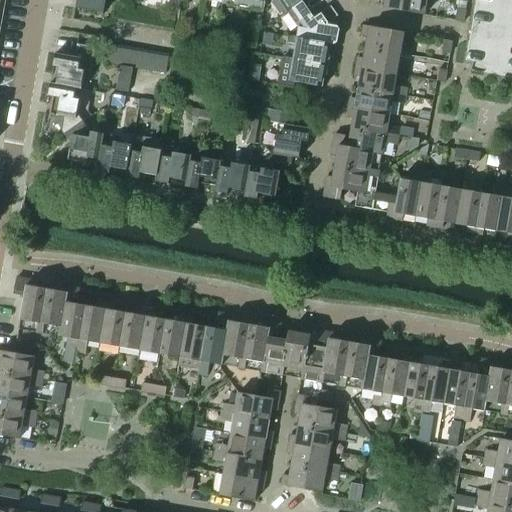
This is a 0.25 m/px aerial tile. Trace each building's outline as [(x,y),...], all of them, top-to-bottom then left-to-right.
[(106,1),(105,0),(76,0),(75,9),(103,14),(106,1)] [(265,0),(244,0),(243,8),(263,11),(265,0)] [(302,2),(300,0),(278,0),(287,12),(302,2)] [(424,16),(426,0),(384,0),(384,9),(424,16)] [(511,0),(473,0),(462,65),(472,66),(471,71),(511,78),(511,0)] [(339,30),(337,27),(327,25),(328,24),(321,14),(314,19),(302,2),(287,12),(298,28),(296,38),(298,38),(334,45),(337,43),(339,30)] [(463,23),(465,11),(457,9),(455,21),(463,23)] [(400,54),(404,33),(363,26),(361,36),(367,37),(365,48),(400,54)] [(328,55),(330,45),(333,45),(334,45),(298,38),(296,38),(288,37),(287,46),(295,47),(292,60),(328,66),(330,56),(328,55)] [(450,54),(452,42),(444,40),(441,53),(450,54)] [(90,73),(95,48),(77,45),(75,57),(55,54),(53,67),(59,68),(56,84),(81,89),(84,72),(90,73)] [(231,56),(243,58),(244,50),(232,48),(231,56)] [(396,74),(400,54),(365,48),(363,59),(357,58),(356,67),(396,74)] [(229,64),(241,66),(243,58),(231,56),(229,64)] [(326,76),(328,66),(292,60),(290,73),(282,71),(280,80),(322,88),(324,77),(326,76)] [(235,78),(243,80),(245,68),(237,66),(235,78)] [(131,77),(131,76),(132,69),(120,67),(119,75),(131,77)] [(394,86),(396,74),(356,67),(354,77),(360,78),(358,88),(405,97),(407,89),(394,86)] [(445,83),(447,71),(438,69),(437,82),(445,83)] [(258,82),(260,74),(248,72),(246,80),(258,82)] [(117,82),(129,85),(131,77),(119,75),(117,82)] [(128,93),(129,85),(117,82),(116,90),(128,93)] [(81,89),(56,84),(50,83),(48,97),(53,98),(50,115),(58,116),(57,124),(64,134),(82,121),(77,114),(81,89)] [(389,115),(391,103),(404,105),(405,97),(358,88),(356,99),(350,98),(349,108),(389,115)] [(138,108),(139,100),(128,98),(127,106),(138,108)] [(151,110),(152,102),(139,100),(138,108),(151,110)] [(198,118),(199,110),(188,108),(186,116),(198,118)] [(399,129),(387,127),(389,115),(349,108),(347,117),(353,118),(351,128),(398,137),(399,129)] [(210,120),(212,113),(199,110),(198,118),(197,126),(207,128),(208,120),(210,120)] [(307,142),(310,130),(312,117),(280,112),(278,124),(284,125),(282,136),(277,135),(273,154),(271,156),(282,171),(291,164),(292,158),(299,159),(302,141),(307,142)] [(254,145),(258,121),(251,120),(246,143),(254,145)] [(98,160),(103,135),(90,132),(82,121),(64,134),(71,144),(68,161),(87,164),(88,158),(98,160)] [(382,155),(384,143),(397,145),(398,137),(351,128),(350,137),(334,134),(333,140),(349,143),(348,148),(382,155)] [(127,171),(133,140),(132,140),(131,146),(114,142),(115,137),(103,135),(98,160),(96,172),(109,174),(110,168),(127,171)] [(140,173),(156,176),(162,145),(145,142),(133,140),(127,171),(126,177),(139,179),(140,173)] [(374,170),(377,155),(382,156),(382,155),(348,148),(349,143),(333,140),(331,155),(336,156),(333,178),(327,177),(323,198),(340,201),(342,190),(357,193),(355,207),(373,210),(376,194),(370,193),(373,177),(378,178),(379,171),(374,170)] [(186,182),(190,156),(180,154),(181,148),(162,145),(156,176),(155,182),(168,184),(169,179),(186,182)] [(215,187),(220,167),(221,161),(209,159),(210,154),(191,150),(190,156),(186,182),(185,187),(198,190),(199,184),(215,187)] [(478,162),(480,154),(456,150),(454,158),(478,162)] [(275,197),(280,172),(282,171),(271,156),(263,162),(261,169),(251,167),(245,192),(244,198),(257,200),(258,194),(275,197)] [(245,192),(251,167),(231,163),(230,169),(220,167),(215,187),(214,192),(228,195),(229,189),(245,192)] [(415,218),(423,171),(414,170),(412,182),(400,180),(396,198),(376,194),(373,210),(387,213),(386,219),(402,221),(403,216),(415,218)] [(434,227),(441,187),(430,185),(432,173),(423,171),(415,218),(427,220),(426,226),(434,227)] [(495,232),(504,185),(494,184),(492,196),(481,194),(474,234),(482,236),(483,230),(495,232)] [(511,199),(511,191),(511,186),(504,185),(495,232),(507,234),(506,240),(510,240),(511,240),(511,199)] [(455,225),(461,190),(441,187),(434,227),(442,229),(443,223),(455,225)] [(474,234),(481,194),(461,190),(455,225),(467,227),(466,233),(474,234)] [(72,294),(78,295),(79,289),(59,285),(58,291),(36,287),(37,282),(16,278),(13,294),(24,296),(18,330),(20,330),(21,325),(37,328),(36,333),(43,334),(43,329),(59,332),(58,337),(59,337),(66,298),(71,299),(72,294)] [(78,353),(86,306),(77,304),(78,295),(72,294),(71,299),(66,298),(59,337),(71,339),(69,352),(78,353)] [(99,344),(106,304),(97,302),(96,308),(86,306),(78,353),(85,354),(87,342),(99,344)] [(119,348),(126,313),(115,311),(116,305),(106,304),(99,344),(119,348)] [(119,348),(140,351),(147,311),(137,309),(136,315),(126,313),(119,348)] [(156,312),(147,311),(140,351),(160,355),(166,320),(155,318),(156,312)] [(274,333),(280,334),(282,325),(261,321),(260,327),(238,323),(239,317),(218,313),(216,323),(223,324),(222,330),(228,331),(223,361),(239,364),(238,368),(245,370),(245,365),(261,368),(266,338),(273,339),(274,333)] [(180,358),(187,318),(178,316),(176,322),(166,320),(160,355),(180,358)] [(198,369),(205,327),(195,325),(196,319),(187,318),(180,358),(178,366),(198,369)] [(223,324),(216,323),(215,329),(205,327),(198,369),(197,374),(207,376),(209,363),(222,366),(223,361),(228,331),(222,330),(223,324)] [(374,351),(380,352),(382,342),(361,339),(360,345),(339,341),(340,335),(319,331),(317,341),(323,342),(322,348),(328,349),(323,378),(323,379),(339,381),(338,386),(345,387),(346,382),(361,385),(367,355),(373,357),(374,351)] [(323,342),(317,341),(316,347),(309,345),(311,336),(298,334),(288,332),(286,341),(279,340),(280,334),(274,333),(273,339),(266,338),(261,368),(260,372),(291,378),(323,383),(323,379),(323,378),(328,349),(322,348),(323,342)] [(32,370),(34,357),(0,350),(0,372),(42,380),(44,372),(32,370)] [(380,407),(389,359),(379,358),(380,352),(374,351),(373,357),(367,355),(361,385),(361,390),(374,392),(372,405),(380,407)] [(403,398),(410,357),(401,356),(400,361),(389,359),(380,407),(389,408),(391,396),(403,398)] [(421,414),(429,367),(418,365),(419,359),(410,357),(403,398),(415,400),(413,412),(421,414)] [(511,371),(500,369),(501,363),(481,360),(479,369),(485,371),(484,376),(491,377),(485,407),(501,410),(500,415),(507,416),(508,411),(511,411),(511,371)] [(443,405),(450,364),(441,363),(440,369),(429,367),(421,414),(429,415),(431,402),(443,405)] [(461,421),(470,374),(459,372),(460,366),(450,364),(443,405),(455,407),(453,419),(461,421)] [(485,371),(479,369),(478,375),(470,374),(461,421),(469,422),(472,410),(484,412),(485,407),(491,377),(484,376),(485,371)] [(0,393),(27,398),(29,386),(41,388),(42,380),(0,372),(0,393)] [(113,387),(114,379),(102,376),(100,385),(113,387)] [(124,389),(126,381),(114,379),(113,387),(124,389)] [(153,394),(154,386),(142,384),(141,392),(153,394)] [(165,396),(166,388),(154,386),(153,394),(165,396)] [(278,400),(280,392),(268,390),(266,398),(278,400)] [(25,410),(27,398),(0,393),(0,414),(35,421),(37,412),(25,410)] [(278,400),(266,398),(238,393),(236,406),(223,404),(221,412),(269,420),(271,409),(276,411),(278,400)] [(308,405),(310,397),(298,395),(296,403),(308,405)] [(334,423),(337,410),(308,405),(296,403),(294,414),(300,415),(298,425),(345,434),(347,426),(334,423)] [(267,431),(269,420),(221,412),(220,420),(233,422),(231,434),(271,441),(273,432),(267,431)] [(0,435),(19,439),(22,426),(34,428),(35,421),(0,414),(0,435)] [(344,442),(345,434),(298,425),(296,436),(290,435),(289,444),(329,452),(331,440),(344,442)] [(269,451),(271,441),(231,434),(229,446),(216,444),(215,452),(262,461),(264,450),(269,451)] [(511,441),(500,439),(498,453),(485,450),(484,458),(511,463),(511,441)] [(327,464),(329,452),(289,444),(287,454),(293,455),(291,465),(338,474),(340,466),(327,464)] [(260,471),(262,461),(215,452),(213,460),(226,462),(224,474),(264,482),(266,472),(260,471)] [(511,463),(484,458),(482,466),(495,469),(493,480),(511,483),(511,463)] [(337,482),(338,474),(291,465),(289,476),(283,475),(281,486),(322,493),(324,480),(337,482)] [(262,491),(264,482),(224,474),(220,496),(254,502),(256,490),(262,491)] [(192,491),(194,478),(186,477),(184,489),(192,491)] [(511,483),(493,480),(491,493),(478,490),(477,498),(511,504),(511,483)] [(0,511),(131,511),(132,511),(112,508),(33,494),(25,493),(0,487),(0,511)] [(511,511),(511,504),(477,498),(475,507),(488,509),(487,511),(511,511)]
